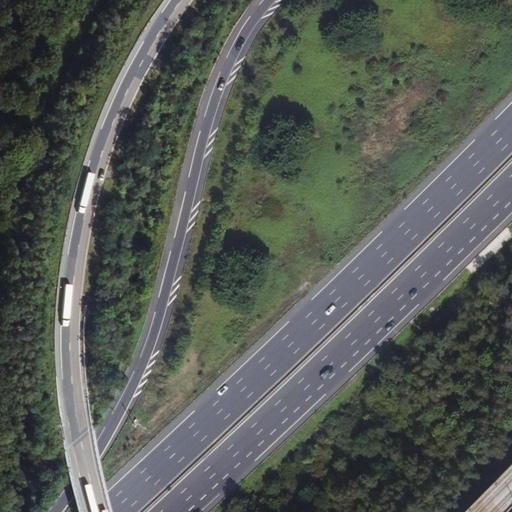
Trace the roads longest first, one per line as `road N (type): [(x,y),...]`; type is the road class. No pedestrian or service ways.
road 1 (motorway): [(268,0),(212,100),(144,359),(54,511)]
road 2 (motorway): [(511,126),(110,511)]
road 3 (trunk): [(180,0),(114,115),(77,242),(68,346),(94,511)]
road 4 (motorway): [(174,511),(511,188)]
road 5 (track): [(0,259),(12,185),(101,0)]
